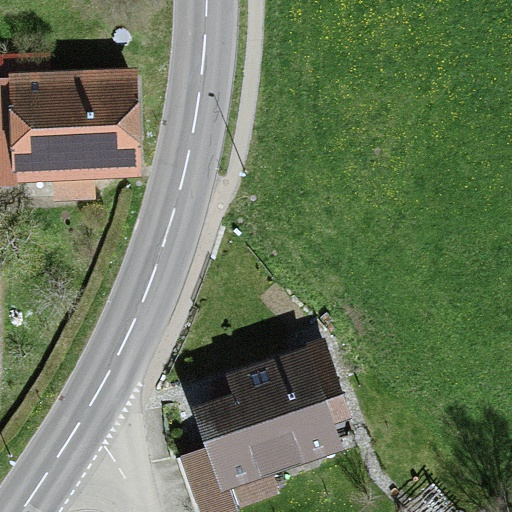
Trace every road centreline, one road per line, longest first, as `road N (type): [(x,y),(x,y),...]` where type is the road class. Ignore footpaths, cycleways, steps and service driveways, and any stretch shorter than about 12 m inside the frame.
road 1 (tertiary): [(110,375),(147,309),(185,207),(209,89),(212,0)]
road 2 (tertiary): [(21,511),(110,375)]
road 3 (unclassified): [(135,511),(110,375)]
